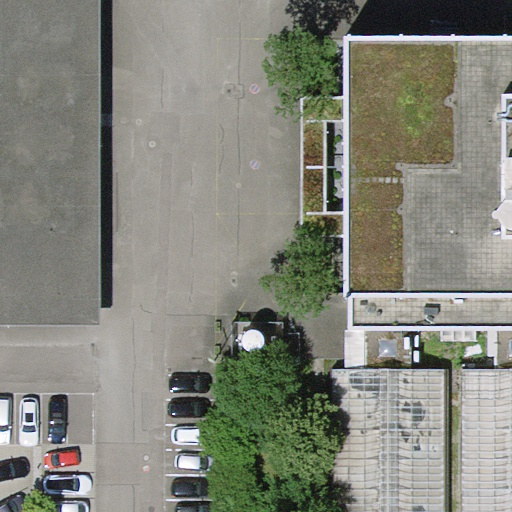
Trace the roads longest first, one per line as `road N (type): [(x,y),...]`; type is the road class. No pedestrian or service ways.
road 1 (unclassified): [(145,0),(138,511)]
road 2 (unknown): [(140,378),(0,372)]
